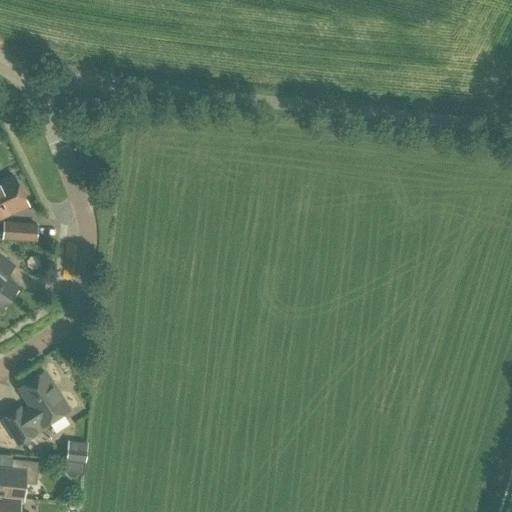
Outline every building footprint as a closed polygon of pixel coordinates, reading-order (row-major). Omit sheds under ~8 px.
[(0,218),(27,206),(13,176),(0,181),(0,218)] [(36,242),(37,224),(3,222),(1,239),(36,242)] [(0,308),(17,287),(4,277),(13,265),(0,255),(0,308)] [(68,410),(43,372),(18,388),(28,404),(22,408),(20,406),(0,418),(0,420),(17,446),(38,433),(35,428),(41,424),(42,426),(68,410)] [(66,452),(65,461),(66,461),(84,463),(85,455),(66,452)] [(35,485),(38,462),(11,459),(10,470),(0,469),(0,496),(19,499),(22,499),(24,483),(35,485)] [(83,474),(84,463),(66,461),(64,472),(83,474)] [(17,511),(19,499),(0,496),(0,511),(17,511)]
